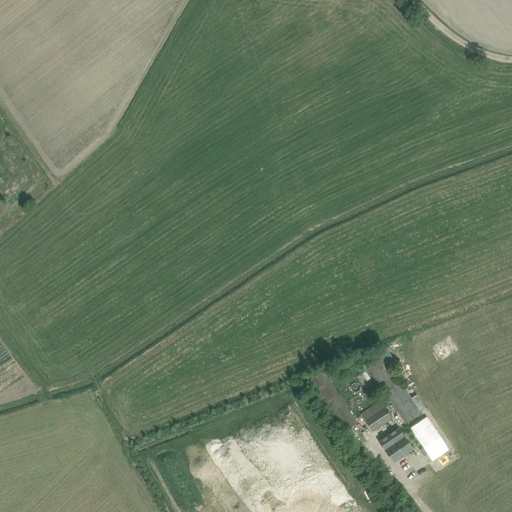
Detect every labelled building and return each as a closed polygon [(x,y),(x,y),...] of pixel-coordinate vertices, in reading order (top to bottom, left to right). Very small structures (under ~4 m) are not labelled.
[(451,353),(446,345),(436,351),(441,359),(451,353)] [(406,424),(420,414),(381,356),(367,366),(406,424)] [(341,434),(358,424),(323,369),(306,380),(341,434)] [(372,432),(392,418),(385,408),(388,405),(384,399),(360,414),(372,432)] [(399,428),(379,442),(393,463),(413,449),(399,428)] [(343,473),(350,483),(355,480),(348,470),(343,473)]
